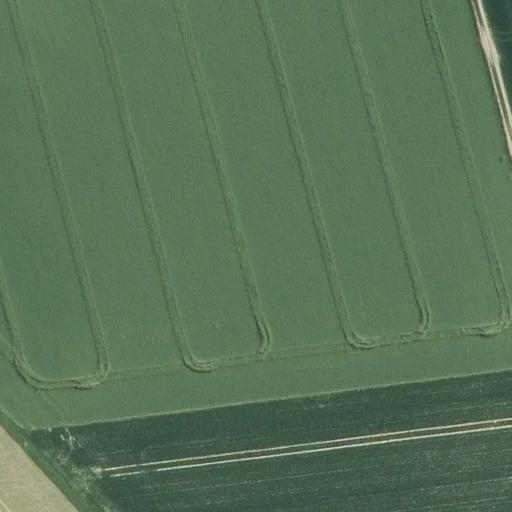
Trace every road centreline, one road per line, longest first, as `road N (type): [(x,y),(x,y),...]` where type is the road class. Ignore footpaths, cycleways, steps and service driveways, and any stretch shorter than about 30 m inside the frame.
road 1 (track): [(471,0),(511,152)]
road 2 (track): [(88,511),(0,415)]
